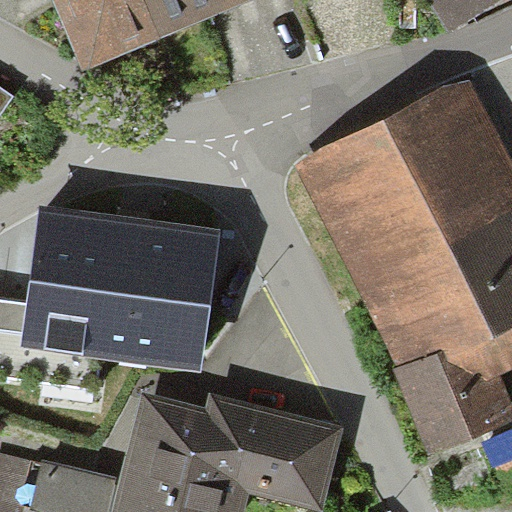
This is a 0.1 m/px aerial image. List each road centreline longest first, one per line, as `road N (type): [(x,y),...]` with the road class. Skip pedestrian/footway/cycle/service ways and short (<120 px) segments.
road 1 (residential): [(411,511),(264,216),(180,142)]
road 2 (residential): [(180,142),(284,114),(511,30)]
road 3 (residential): [(180,142),(74,92),(0,43)]
road 4 (residential): [(180,142),(70,177),(0,211)]
